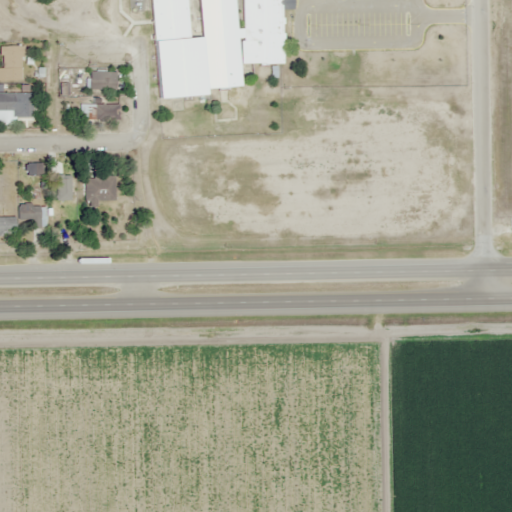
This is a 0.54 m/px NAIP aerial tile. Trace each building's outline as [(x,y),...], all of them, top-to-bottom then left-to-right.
[(150,0),(153,97),(203,96),(203,88),(237,86),(236,64),(281,63),(278,0),(240,0),(242,28),(233,28),(232,0),(197,0),(199,37),(187,37),(186,0),(150,0)] [(0,80),(20,81),(20,46),(0,45),(0,80)] [(115,71),(88,71),(88,91),(115,91),(115,71)] [(0,110),(13,110),(13,93),(0,93),(0,110)] [(116,103),(79,103),(79,120),(116,120),(116,103)] [(41,175),(40,163),(24,165),(25,176),(41,175)] [(113,175),(83,175),(83,201),(113,201),(113,175)] [(67,223),(67,202),(45,202),(45,223),(67,223)] [(35,204),(17,204),(17,221),(35,221),(35,204)] [(12,217),(0,216),(0,235),(12,235),(12,217)]
